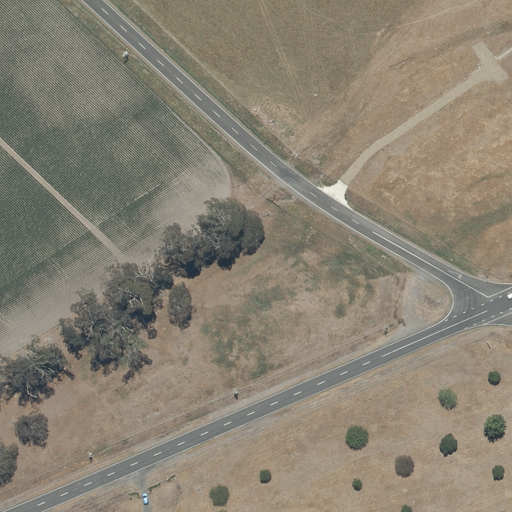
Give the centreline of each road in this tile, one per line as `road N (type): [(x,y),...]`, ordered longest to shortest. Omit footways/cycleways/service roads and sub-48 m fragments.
road 1 (primary): [(22,511),(502,304)]
road 2 (unclassified): [(93,0),(291,178),(502,304)]
